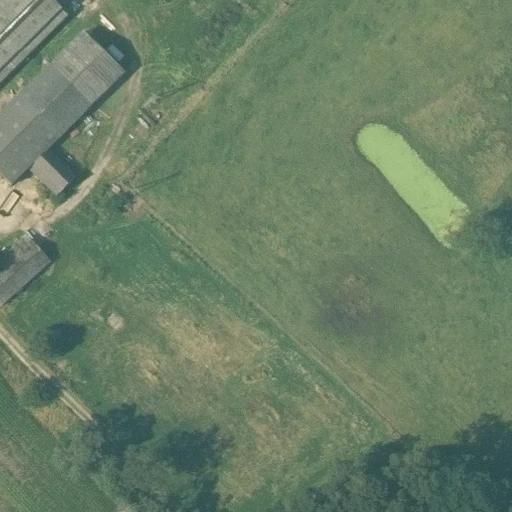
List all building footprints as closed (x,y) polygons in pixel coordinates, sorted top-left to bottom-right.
[(50,0),(0,0),(0,82),(66,16),(50,0)] [(82,34),(20,95),(60,136),(122,74),(82,34)] [(20,95),(19,95),(0,114),(0,175),(11,186),(28,169),(46,151),(61,136),(60,136),(20,95)] [(74,178),(46,151),(28,169),(56,197),(74,178)] [(26,236),(0,259),(0,307),(49,262),(26,236)]
